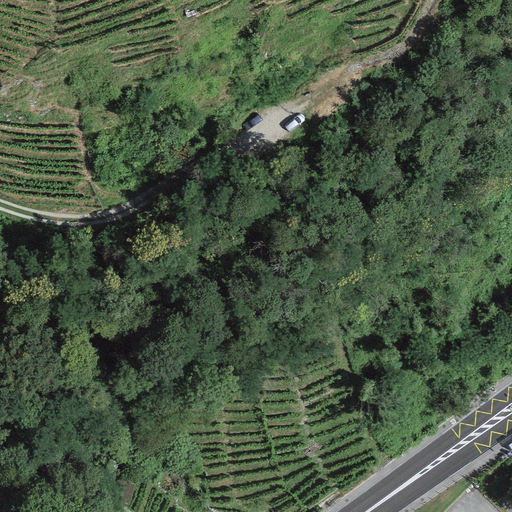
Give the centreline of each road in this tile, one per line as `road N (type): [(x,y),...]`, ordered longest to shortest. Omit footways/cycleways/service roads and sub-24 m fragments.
road 1 (track): [(0,204),(65,219),(118,211),(287,116)]
road 2 (primary): [(511,407),(365,511)]
